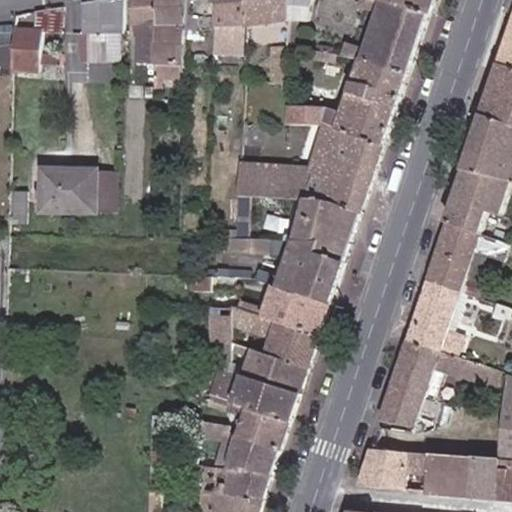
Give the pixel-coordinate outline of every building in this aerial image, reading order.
[(126,33),(125,0),(90,0),(84,1),(85,29),(126,33)] [(156,83),(157,0),(130,0),(131,28),(137,30),(137,83),(156,83)] [(178,97),(180,0),(157,0),(156,83),(156,97),(178,97)] [(248,32),(249,0),(218,0),(217,34),(248,32)] [(293,29),(294,0),(249,0),(248,32),(279,30),(276,86),(290,87),(292,47),(292,41),(293,29)] [(335,1),(334,0),(294,0),(293,29),(314,29),(317,2),(335,1)] [(410,78),(431,14),(391,1),(388,7),(365,0),(360,0),(358,8),(374,14),(362,49),(344,46),(342,57),(358,61),(358,60),(410,78)] [(365,0),(388,7),(391,1),(431,14),(435,0),(365,0)] [(72,34),(74,3),(69,2),(68,6),(51,9),(50,33),(72,34)] [(49,53),(50,33),(20,31),(19,71),(47,71),(48,63),(49,53)] [(335,62),(336,56),(312,51),(311,57),(335,62)] [(77,53),(49,53),(48,63),(77,63),(77,53)] [(386,147),(410,78),(358,60),(358,61),(339,111),(294,111),(293,128),(332,130),(334,130),(386,147)] [(511,69),(504,66),(487,118),(511,125),(511,69)] [(511,125),(487,118),(451,224),(483,234),(489,219),(500,222),(511,188),(511,125)] [(363,218),(386,147),(334,130),(332,130),(319,166),(322,168),(314,189),(243,185),(243,196),(253,197),(304,200),(307,200),(363,218)] [(102,218),(103,176),(49,175),(49,217),(102,218)] [(253,197),(243,196),(242,242),(250,242),(253,197)] [(31,229),(32,199),(18,199),(17,229),(31,229)] [(347,264),(363,218),(307,200),(304,200),(288,245),(347,264)] [(511,243),(483,234),(451,224),(431,281),(475,297),(480,299),(485,285),(468,279),(477,253),(508,263),(511,250),(511,243)] [(333,305),(347,264),(288,245),(281,242),(250,242),(242,242),(219,242),(219,252),(227,253),(227,256),(277,254),(284,257),(277,279),(264,276),(261,284),(270,287),(333,305)] [(233,289),(234,280),(219,279),(199,279),(199,285),(219,286),(218,311),(233,311),(233,289)] [(475,297),(431,281),(411,341),(443,352),(449,334),(461,337),(470,314),(458,310),(460,302),(472,306),(475,297)] [(333,305),(270,287),(265,304),(242,295),(243,290),(233,289),(233,311),(322,339),(333,305)] [(322,339),(233,311),(232,327),(267,339),(262,356),(311,371),(322,339)] [(443,352),(411,341),(384,422),(415,433),(429,393),(440,396),(446,379),(487,393),(494,369),(443,352)] [(254,381),(303,397),(311,371),(262,356),(254,381)] [(511,374),(507,373),(501,458),(503,458),(511,458),(511,374)] [(216,402),(294,423),(303,397),(254,381),(242,377),(238,393),(220,388),(216,402)] [(231,436),(284,451),(294,423),(216,402),(199,397),(197,405),(237,418),(231,436)] [(448,423),(454,404),(447,402),(439,429),(448,423)] [(152,424),(153,415),(137,412),(136,421),(152,424)] [(221,470),(275,478),(284,451),(231,436),(224,434),(225,429),(197,424),(192,465),(195,466),(204,467),(208,433),(215,435),(215,440),(230,444),(221,470)] [(431,453),(374,449),(362,487),(408,491),(410,471),(429,472),(431,453)] [(476,457),(431,453),(429,472),(428,492),(473,496),(476,457)] [(501,458),(476,457),(473,496),(500,498),(503,458),(501,458)] [(511,458),(503,458),(500,498),(511,498),(511,458)] [(213,493),(267,501),(275,478),(221,470),(204,467),(195,466),(194,490),(213,493)] [(207,511),(263,511),(267,501),(213,493),(207,511)]
